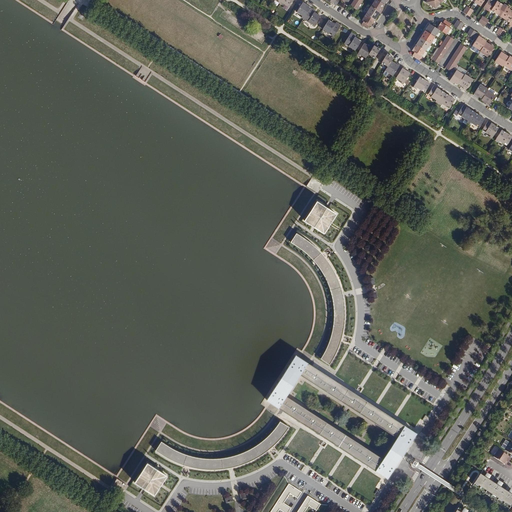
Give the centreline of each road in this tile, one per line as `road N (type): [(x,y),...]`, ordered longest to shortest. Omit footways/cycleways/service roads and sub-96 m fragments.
road 1 (residential): [(322,185),(361,209),(339,247),(357,285),(359,344),(445,398)]
road 2 (residential): [(164,511),(187,482),(232,484),(280,462),(357,511)]
road 3 (secondary): [(511,331),(434,462)]
road 4 (residential): [(403,48),(407,60),(511,126)]
road 5 (secondary): [(445,471),(511,363)]
